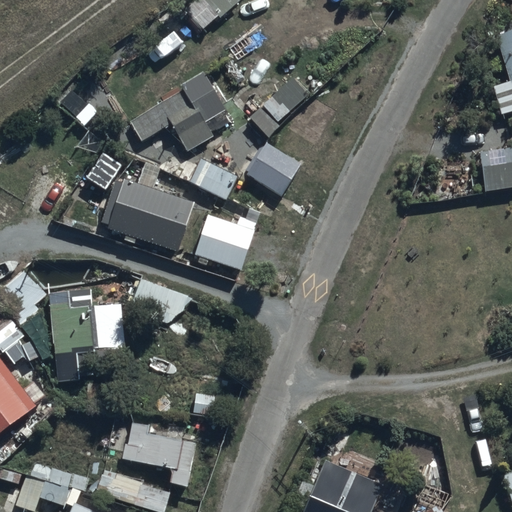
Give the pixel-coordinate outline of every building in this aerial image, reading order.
[(511,29),(492,36),(508,84),(492,89),(501,118),(511,114),(511,29)] [(179,91),(129,122),(141,142),(170,125),(186,152),(212,136),(204,124),(224,112),(201,73),(177,87),(179,91)] [(236,178),(199,161),(187,186),(224,203),(236,178)] [(511,164),(479,169),(483,193),(511,188),(511,164)] [(158,169),(142,165),(136,185),(121,182),(120,186),(110,184),(99,227),(105,229),(103,235),(177,254),(191,200),(153,190),(158,169)] [(234,226),(205,216),(191,258),(239,273),(258,214),(245,210),(241,220),(237,218),(234,226)] [(22,269),(0,287),(0,301),(22,326),(39,312),(34,307),(46,297),(22,269)] [(191,300),(140,281),(128,312),(168,325),(191,300)] [(91,291),(50,292),(52,356),(56,355),(56,383),(80,382),(80,377),(92,377),(91,355),(96,355),(97,367),(121,366),(121,351),(123,351),(122,307),(91,308),(91,291)] [(0,351),(2,354),(25,336),(0,306),(0,351)] [(0,435),(36,407),(33,403),(46,393),(35,379),(23,389),(0,360),(0,435)] [(119,388),(87,385),(85,408),(118,410),(119,388)] [(202,446),(186,443),(147,436),(148,427),(132,424),(128,448),(124,447),(121,462),(173,471),(170,484),(187,487),(192,457),(200,459),(202,446)] [(322,461),(311,487),(300,482),(291,504),(302,509),(300,511),(372,511),(383,488),(322,461)] [(43,482),(73,489),(85,493),(89,480),(34,464),(30,478),(43,482)] [(143,483),(102,472),(94,496),(149,511),(164,511),(169,495),(142,487),(143,483)] [(511,472),(501,475),(511,510),(511,472)] [(73,489),(43,482),(38,499),(67,508),(73,489)] [(442,511),(450,497),(424,484),(416,504),(429,511),(442,511)]
